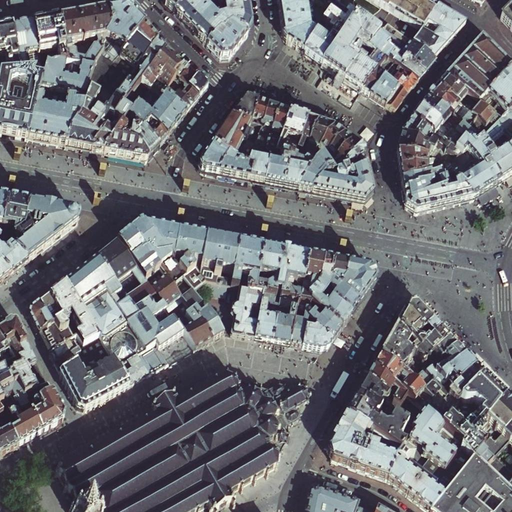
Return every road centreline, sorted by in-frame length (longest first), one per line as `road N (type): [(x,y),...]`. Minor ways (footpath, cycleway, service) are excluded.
road 1 (residential): [(388,243),(393,214),(382,142),(480,22)]
road 2 (residential): [(400,245),(391,303),(299,468)]
road 3 (residential): [(166,199),(388,243)]
road 4 (residential): [(0,311),(149,196)]
road 5 (residential): [(0,166),(149,196)]
road 6 (residential): [(230,86),(173,164),(166,199)]
road 7 (residential): [(230,86),(137,0)]
